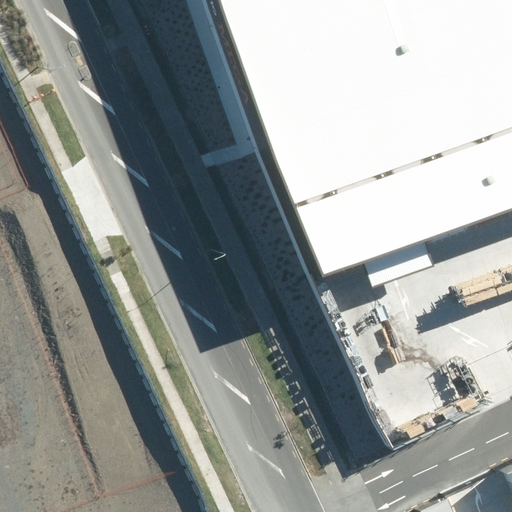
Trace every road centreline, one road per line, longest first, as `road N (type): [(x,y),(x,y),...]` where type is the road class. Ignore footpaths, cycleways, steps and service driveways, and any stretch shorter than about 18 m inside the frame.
road 1 (secondary): [(297,511),(102,93),(46,0)]
road 2 (unknown): [(485,347),(440,338),(425,323),(416,291),(511,249)]
